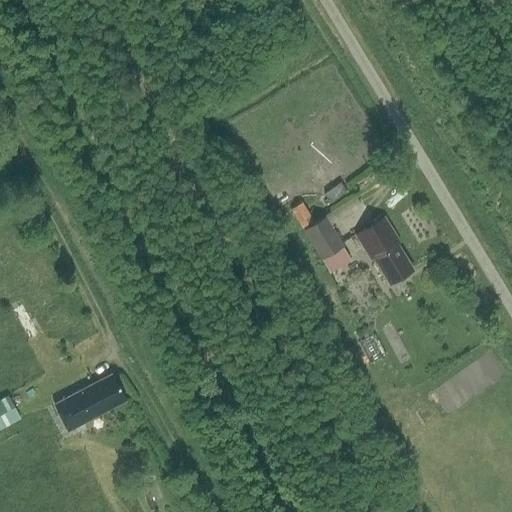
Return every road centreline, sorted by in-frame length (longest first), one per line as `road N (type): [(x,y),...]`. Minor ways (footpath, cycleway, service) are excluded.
road 1 (residential): [(322,0),(511,312)]
road 2 (track): [(0,132),(126,373)]
